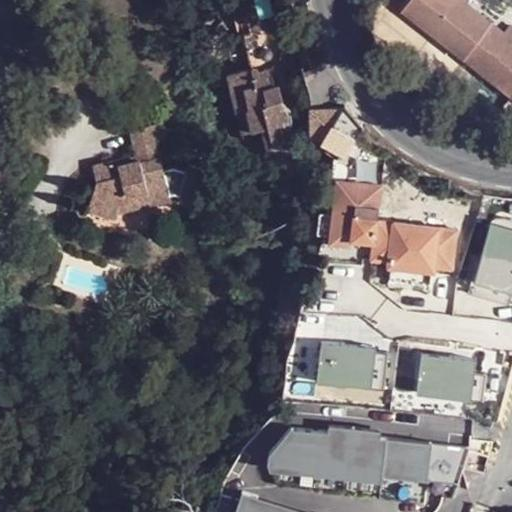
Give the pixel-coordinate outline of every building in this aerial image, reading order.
[(511,99),(511,45),(456,0),(405,0),(399,7),(511,99)] [(256,70),(275,66),(283,64),(276,30),(249,36),(256,68),(238,73),(247,114),(238,116),(243,137),(265,132),(269,148),(276,146),(302,155),(294,111),(286,101),(282,90),(278,90),(275,78),(258,82),(256,70)] [(278,78),(275,66),(256,70),(258,82),(275,78),(278,78)] [(238,73),(229,74),(238,116),(247,114),(238,73)] [(306,98),(286,101),(294,111),(308,107),(306,98)] [(322,143),(346,106),(311,114),(311,144),(322,143)] [(348,110),(346,106),(322,143),(345,159),(365,128),(357,118),(352,113),(348,110)] [(112,155),(88,162),(92,179),(84,204),(111,213),(115,196),(122,194),(123,199),(143,188),(144,194),(163,195),(169,188),(196,197),(206,167),(183,161),(180,169),(167,164),(159,167),(152,138),(163,136),(159,118),(128,126),(133,150),(134,156),(113,160),(112,155)] [(133,150),(112,155),(113,160),(134,156),(133,150)] [(376,244),(379,221),(383,186),(339,181),(332,244),(353,246),(354,241),(376,244)] [(123,199),(125,206),(144,194),(143,188),(123,199)] [(169,188),(163,195),(193,205),(196,197),(169,188)] [(392,263),(392,267),(437,273),(438,266),(443,229),(379,221),(376,244),(374,261),(392,263)] [(484,278),(511,286),(511,221),(509,231),(499,228),(484,278)] [(443,229),(438,266),(456,268),(461,231),(443,229)] [(437,273),(392,267),(388,287),(434,294),(437,273)] [(347,345),(323,342),(319,382),(369,388),(369,389),(386,391),(390,355),(374,353),(346,350),(347,345)] [(451,362),(451,357),(424,354),(423,359),(451,362)] [(451,362),(423,359),(419,394),(486,402),(490,374),(473,373),(475,360),(451,357),(451,362)] [(429,504),(430,490),(459,494),(472,449),(293,429),(271,456),(271,466),(281,489),(429,504)] [(290,511),(260,502),(261,498),(245,493),(238,511),(290,511)]
